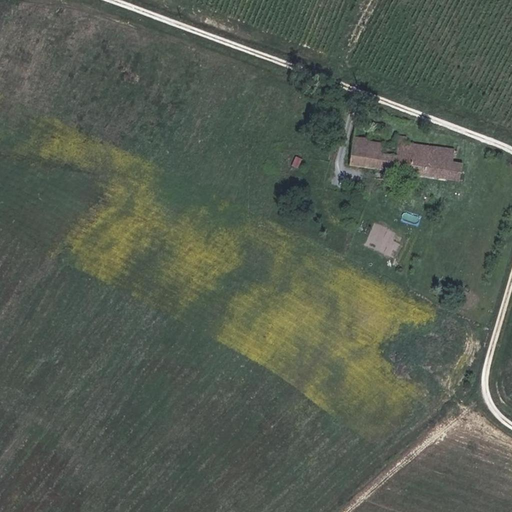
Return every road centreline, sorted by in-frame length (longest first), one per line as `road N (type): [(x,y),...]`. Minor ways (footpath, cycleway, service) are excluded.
road 1 (track): [(511,149),(113,0)]
road 2 (track): [(511,427),(484,396),(484,367),(511,275)]
